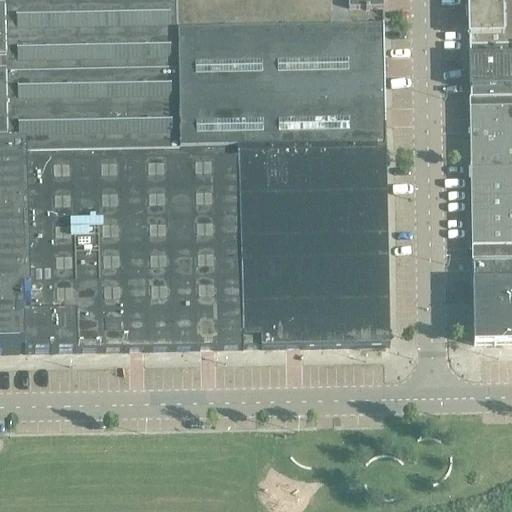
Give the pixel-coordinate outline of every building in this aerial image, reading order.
[(175,6),(174,0),(2,0),(3,10),(175,6)] [(382,14),(382,0),(174,0),(175,6),(176,33),(381,29),(381,14),(382,14)] [(511,48),(511,0),(467,0),(469,49),(511,48)] [(0,75),(176,72),(176,33),(175,6),(3,10),(0,9),(0,75)] [(385,148),(384,78),(383,29),(381,29),(176,33),(176,72),(178,153),(238,152),(385,148)] [(511,100),(511,48),(469,49),(470,101),(511,100)] [(178,153),(176,72),(0,75),(0,141),(6,141),(6,156),(25,156),(178,153)] [(511,100),(470,101),(470,110),(469,110),(469,113),(470,133),(469,133),(469,144),(470,144),(470,170),(471,261),(511,260),(511,100)] [(389,349),(385,154),(385,148),(238,152),(238,162),(238,163),(241,249),(243,351),(260,350),(260,351),(389,349)] [(29,301),(25,166),(25,156),(6,156),(0,156),(0,356),(19,356),(19,355),(24,355),(22,301),(29,301)] [(243,351),(241,249),(238,163),(238,162),(25,166),(29,301),(22,301),(24,355),(24,356),(242,351),(242,352),(243,352),(243,351)] [(511,260),(471,261),(471,265),(472,265),(473,347),(511,346),(511,260)]
